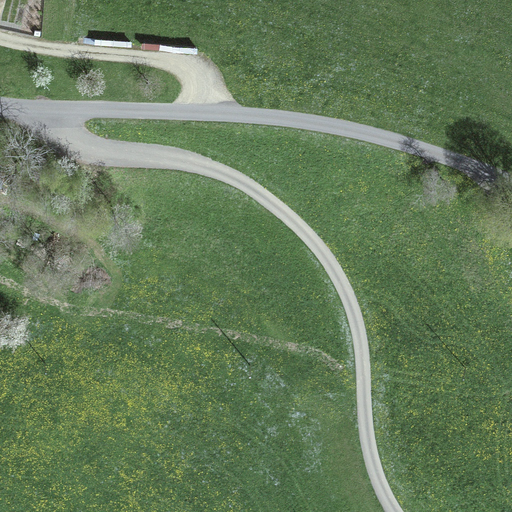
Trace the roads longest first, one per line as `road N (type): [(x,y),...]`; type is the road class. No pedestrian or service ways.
road 1 (unclassified): [(511,180),(381,135),(282,115),(0,105)]
road 2 (track): [(0,37),(169,63),(197,76),(222,109)]
